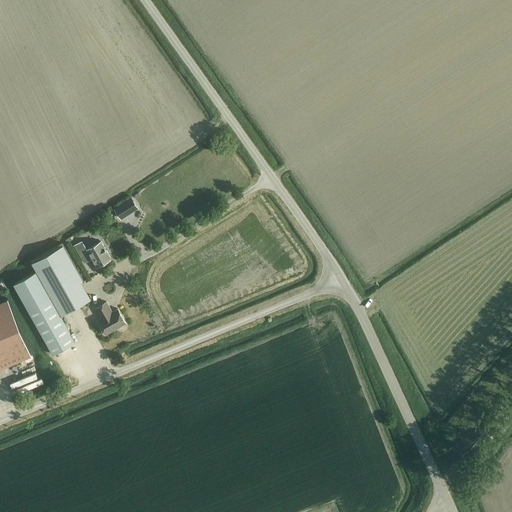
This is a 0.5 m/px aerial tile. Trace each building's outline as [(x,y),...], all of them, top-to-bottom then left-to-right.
[(121,218),(138,207),(131,197),(114,208),(121,218)] [(84,263),(84,262),(92,258),(97,266),(110,258),(100,241),(87,249),(82,240),(74,245),(84,263)] [(35,271),(50,298),(51,297),(66,289),(83,279),(63,244),(62,242),(30,260),(32,262),(37,271),(35,271)] [(50,298),(35,271),(13,284),(53,354),(75,342),(50,298)] [(0,367),(31,354),(7,298),(0,301),(0,367)] [(98,320),(106,335),(126,323),(119,309),(113,312),(107,301),(96,308),(101,318),(98,320)]
